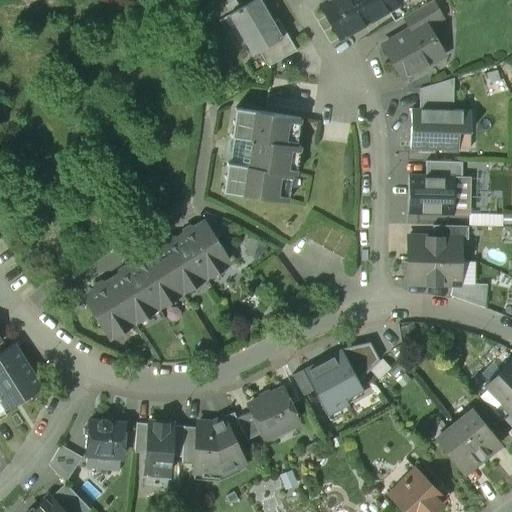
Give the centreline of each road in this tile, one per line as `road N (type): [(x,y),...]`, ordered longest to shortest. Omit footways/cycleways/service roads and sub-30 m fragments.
road 1 (residential): [(377,306),(222,376),(144,381),(87,366)]
road 2 (residential): [(347,87),(373,127),(377,306)]
road 3 (residential): [(87,366),(30,458),(0,490)]
road 4 (residential): [(511,338),(456,314),(377,306)]
